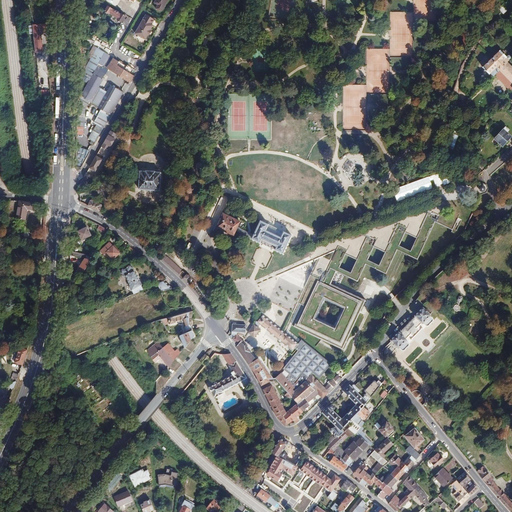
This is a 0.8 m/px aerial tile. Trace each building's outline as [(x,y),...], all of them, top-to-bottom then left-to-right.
[(155,0),(154,3),(158,5),(156,9),(160,11),(162,10),(168,0),(155,0)] [(500,1),(497,7),(503,14),(508,9),(500,1)] [(117,20),(120,21),(124,15),(121,13),(121,14),(108,6),(105,11),(109,14),(109,13),(118,19),(117,20)] [(135,33),(145,39),(148,34),(149,35),(151,31),(150,30),(153,25),(152,25),(154,19),(146,14),(135,33)] [(49,32),(48,23),(33,25),(36,52),(43,52),(41,33),(49,32)] [(107,67),(109,69),(130,82),(134,75),(133,75),(136,70),(134,69),(127,65),(127,66),(119,62),(110,56),(93,46),(87,57),(90,58),(81,75),(83,76),(81,79),(88,83),(81,95),(77,101),(77,107),(76,134),(83,134),(83,127),(84,127),(85,109),(86,109),(89,101),(99,107),(98,108),(101,110),(94,123),(97,124),(89,139),(92,140),(95,142),(124,93),(111,85),(107,92),(98,87),(102,80),(97,76),(106,62),(109,64),(107,67)] [(507,62),(509,60),(511,58),(511,57),(509,55),(508,55),(506,57),(500,50),(489,60),(499,70),(507,62)] [(499,70),(489,60),(482,67),(489,74),(491,73),(493,76),(494,74),(499,70)] [(97,76),(102,80),(109,69),(107,67),(109,64),(106,62),(97,76)] [(494,74),(510,90),(511,88),(511,66),(507,62),(499,70),(494,74)] [(505,127),(494,139),(503,146),(511,136),(507,132),(509,130),(505,127)] [(101,147),(108,151),(117,135),(110,131),(101,147)] [(81,168),(90,152),(89,151),(76,147),(76,166),(81,168)] [(102,159),(96,156),(89,168),(95,171),(102,159)] [(160,169),(142,168),(141,168),(140,168),(140,169),(140,171),(139,189),(159,190),(161,172),(160,172),(161,170),(160,169)] [(87,187),(92,177),(86,173),(80,184),(85,187),(87,187)] [(395,189),(399,201),(436,189),(435,187),(450,183),(448,178),(442,180),(440,174),(395,189)] [(90,200),(88,206),(99,211),(102,206),(101,205),(92,200),(90,200)] [(33,203),(20,201),(17,218),(25,220),(27,209),(32,210),(33,203)] [(338,246),(336,250),(315,259),(297,303),(303,305),(293,326),(343,349),(366,300),(330,284),(336,271),(337,272),(339,267),(345,255),(357,260),(351,273),(349,277),(358,281),(366,264),(368,260),(373,247),(385,252),(379,265),(377,269),(386,274),(397,250),(399,245),(405,232),(417,238),(410,251),(408,255),(417,259),(435,222),(452,230),(451,232),(455,234),(457,230),(455,229),(457,224),(428,210),(418,233),(397,224),(387,246),(366,237),(359,255),(338,246)] [(237,227),(240,221),(223,213),(217,227),(233,235),(236,231),(237,227)] [(252,238),(252,239),(260,242),(261,239),(277,246),(275,250),(283,253),(291,235),(260,221),(254,235),(252,238)] [(97,229),(107,235),(109,231),(100,225),(97,229)] [(78,231),(82,240),(91,235),(87,227),(78,231)] [(254,235),(237,227),(236,231),(252,238),(254,235)] [(261,239),(260,242),(275,250),(277,246),(261,239)] [(110,242),(100,251),(103,255),(106,252),(113,260),(120,253),(113,246),(110,242)] [(408,255),(410,251),(399,245),(397,250),(408,255)] [(124,252),(129,257),(133,253),(128,248),(124,252)] [(70,252),(69,256),(85,258),(84,261),(83,260),(76,271),(84,272),(94,256),(70,252)] [(182,278),(186,274),(167,258),(163,254),(160,257),(182,278)] [(377,269),(379,265),(368,260),(366,264),(377,269)] [(401,270),(403,264),(396,261),(394,267),(401,270)] [(133,295),(142,291),(140,286),(141,286),(130,266),(120,271),(123,277),(125,276),(129,284),(128,285),(131,291),(133,295)] [(351,273),(339,267),(337,272),(349,277),(351,273)] [(183,278),(184,280),(187,283),(188,283),(190,281),(191,279),(192,279),(191,278),(188,275),(187,274),(186,274),(183,277),(183,278)] [(165,281),(158,284),(161,290),(173,289),(165,281)] [(433,318),(431,315),(431,314),(423,308),(422,308),(415,315),(415,316),(416,317),(422,323),(423,323),(425,325),(425,326),(427,326),(428,326),(429,326),(433,322),(433,321),(434,320),(434,319),(433,318)] [(469,312),(468,319),(478,321),(480,316),(481,314),(481,313),(480,312),(479,312),(473,308),(472,308),(471,308),(470,309),(470,310),(469,312)] [(186,326),(191,324),(191,319),(191,317),(192,311),(167,319),(162,320),(164,324),(169,322),(169,324),(176,322),(176,321),(184,319),(186,326)] [(256,321),(254,324),(258,327),(260,324),(292,351),(295,348),(298,350),(283,369),(289,374),(286,378),(281,372),(275,378),(288,392),(292,397),(298,403),(314,390),(318,394),(323,398),(331,389),(342,379),(337,376),(333,380),(332,380),(329,382),(330,383),(325,388),(312,375),(311,376),(313,373),(319,378),(332,364),(301,339),(298,344),(262,315),(256,321)] [(232,335),(229,337),(240,353),(247,347),(246,345),(245,346),(242,342),(243,341),(237,334),(240,335),(242,335),(244,337),(246,338),(248,333),(254,338),(261,330),(258,327),(254,324),(248,333),(245,332),(246,325),(239,324),(238,331),(232,330),(232,334),(232,335)] [(194,336),(192,330),(180,335),(185,348),(194,336)] [(409,343),(406,340),(406,339),(399,332),(398,332),(391,340),(391,341),(398,348),(399,348),(401,350),(402,350),(403,351),(404,350),(409,345),(409,344),(409,343)] [(174,361),(163,348),(158,342),(147,351),(151,356),(150,357),(154,362),(158,360),(158,359),(161,357),(169,367),(174,361)] [(163,348),(174,361),(177,357),(180,353),(177,350),(175,352),(168,343),(163,348)] [(278,361),(287,352),(281,345),(273,352),(274,353),(272,355),(278,361)] [(20,347),(15,363),(22,365),(27,350),(20,347)] [(250,350),(247,347),(240,353),(243,356),(250,350)] [(251,351),(250,350),(243,356),(256,375),(263,371),(268,378),(273,378),(265,367),(258,358),(256,360),(250,352),(251,351)] [(247,378),(236,362),(231,353),(222,354),(233,371),(231,372),(233,375),(217,383),(216,382),(214,383),(214,385),(209,387),(215,397),(223,392),(223,391),(238,382),(242,389),(250,385),(247,378)] [(209,358),(205,354),(200,361),(204,365),(209,358)] [(495,379),(501,374),(491,364),(485,369),(495,379)] [(261,385),(269,381),(268,378),(263,371),(256,375),(261,385)] [(13,373),(9,384),(16,381),(19,375),(13,373)] [(361,409),(363,407),(382,383),(381,383),(378,380),(377,382),(375,380),(373,380),(365,389),(361,385),(358,388),(355,385),(354,385),(353,385),(351,386),(350,385),(343,391),(356,404),(342,419),(332,409),(334,407),(331,404),(322,412),(335,425),(340,430),(350,421),(351,422),(351,421),(352,420),(361,409)] [(7,385),(13,390),(16,381),(7,385)] [(275,413),(284,409),(272,385),(263,390),(275,413)] [(310,401),(318,394),(314,390),(298,403),(297,403),(302,411),(308,406),(311,410),(314,407),(310,401)] [(0,406),(5,409),(9,400),(0,397),(1,394),(0,392),(0,406)] [(314,407),(323,398),(318,394),(310,401),(314,407)] [(257,397),(251,400),(258,414),(264,411),(257,397)] [(284,415),(289,424),(293,420),(295,423),(299,420),(297,417),(303,412),(302,411),(297,403),(286,412),(286,413),(284,415)] [(361,409),(352,420),(354,421),(355,421),(357,418),(359,415),(365,419),(370,412),(363,407),(361,409)] [(286,412),(284,409),(275,413),(277,416),(286,426),(289,424),(284,415),(286,413),(286,412)] [(358,427),(357,423),(354,421),(352,420),(351,421),(352,424),(344,432),(348,436),(355,434),(356,433),(358,429),(358,427)] [(352,424),(351,421),(351,422),(350,421),(340,430),(343,433),(344,432),(352,424)] [(384,435),(385,434),(386,436),(387,435),(393,429),(387,422),(381,427),(377,422),(374,425),(378,429),(379,429),(384,435)] [(332,435),(328,440),(330,443),(334,438),(336,436),(338,438),(343,433),(340,430),(335,425),(332,428),(331,428),(329,430),(331,432),(332,432),(336,436),(334,437),(332,435)] [(364,429),(361,426),(361,427),(356,433),(361,437),(368,444),(371,446),(373,444),(365,436),(366,435),(361,431),(364,429)] [(415,445),(416,446),(424,440),(415,428),(405,436),(413,447),(415,445)] [(331,448),(333,451),(343,458),(346,453),(344,451),(338,446),(348,436),(344,432),(343,433),(338,438),(336,436),(334,438),(330,443),(327,445),(331,448)] [(355,434),(348,436),(338,446),(344,451),(354,441),(356,443),(361,437),(356,433),(355,434)] [(368,444),(361,437),(356,443),(354,441),(344,451),(346,453),(353,460),(363,450),(368,444)] [(388,438),(386,439),(374,450),(375,450),(370,455),(379,462),(383,466),(388,462),(383,458),(386,456),(383,454),(394,444),(388,438)] [(272,453),(277,456),(296,466),(304,453),(293,446),(290,449),(297,454),(296,455),(289,451),(288,454),(281,451),(286,443),(281,439),(272,453)] [(406,450),(412,455),(416,460),(420,455),(410,446),(406,450)] [(353,460),(346,453),(343,458),(333,451),(331,448),(328,452),(329,454),(333,456),(329,462),(343,472),(353,460)] [(429,460),(433,464),(441,456),(441,455),(440,456),(437,453),(429,460)] [(402,469),(403,470),(405,472),(409,468),(410,469),(415,463),(414,462),(416,460),(412,455),(409,458),(404,463),(402,461),(398,457),(398,458),(395,454),(392,457),(395,461),(395,462),(396,463),(396,464),(397,465),(398,466),(402,469)] [(296,466),(277,456),(269,468),(270,469),(266,475),(277,481),(282,474),(279,472),(282,468),(293,474),(294,472),(296,473),(298,470),(296,469),(297,467),(296,466)] [(441,460),(442,459),(444,458),(441,456),(433,464),(435,466),(438,463),(439,465),(443,462),(441,460)] [(395,468),(391,474),(398,480),(405,472),(403,470),(402,469),(398,466),(397,465),(396,464),(396,463),(395,462),(395,461),(392,457),(388,462),(395,468)] [(327,497),(332,501),(337,495),(335,493),(336,492),(334,489),(342,480),(335,475),(332,480),(327,477),(327,476),(314,467),(314,466),(307,462),(301,471),(308,475),(307,476),(321,485),(326,488),(325,490),(330,493),(327,497)] [(383,466),(379,462),(371,471),(373,472),(376,474),(383,466)] [(359,467),(353,474),(358,478),(356,481),(359,483),(361,480),(361,481),(362,478),(366,472),(369,469),(363,463),(359,467)] [(488,483),(487,483),(487,484),(494,494),(510,511),(511,509),(511,503),(506,497),(507,497),(500,489),(500,490),(492,480),(489,477),(490,476),(483,467),(478,472),(488,483)] [(452,478),(443,468),(434,477),(443,486),(452,478)] [(144,472),(142,469),(130,476),(135,486),(141,483),(142,485),(152,480),(151,479),(152,478),(151,475),(150,475),(147,470),(144,472)] [(174,486),(176,486),(180,487),(183,474),(174,472),(175,470),(167,469),(166,474),(164,474),(158,475),(159,485),(166,484),(174,486)] [(376,474),(373,472),(370,475),(366,472),(362,478),(361,481),(361,480),(359,483),(364,486),(367,482),(371,485),(374,481),(376,483),(380,478),(376,474)] [(456,479),(470,495),(478,488),(465,472),(456,479)] [(384,482),(390,488),(398,480),(391,474),(384,482)] [(409,488),(404,492),(407,495),(403,498),(401,500),(396,504),(400,508),(411,499),(415,495),(426,506),(430,503),(426,499),(428,497),(421,489),(409,476),(403,482),(404,483),(409,488)] [(380,478),(376,483),(382,489),(377,496),(382,499),(383,499),(387,494),(389,496),(393,491),(390,488),(384,482),(380,478)] [(461,505),(470,495),(456,479),(451,484),(457,492),(453,495),(456,498),(461,505)] [(348,489),(352,492),(353,493),(357,487),(347,480),(341,488),(346,492),(348,489)] [(272,504),(274,502),(276,500),(273,498),(262,490),(257,495),(266,501),(266,500),(272,504)] [(123,505),(132,500),(128,491),(114,497),(118,506),(123,505)] [(350,495),(348,493),(344,497),(346,499),(339,508),(334,504),(331,508),(336,511),(341,511),(343,511),(344,511),(352,502),(354,498),(350,495)] [(396,504),(401,500),(395,495),(388,504),(396,511),(400,508),(396,504)] [(447,506),(443,501),(438,496),(434,500),(435,501),(436,500),(438,503),(444,509),(447,506)] [(480,509),(484,505),(478,498),(474,502),(480,509)] [(154,510),(150,499),(143,502),(143,503),(140,505),(143,511),(150,511),(154,510)] [(219,501),(218,503),(214,500),(207,509),(210,511),(216,511),(223,504),(219,501)] [(191,510),(193,506),(185,501),(182,506),(183,507),(180,511),(190,511),(191,510)] [(353,511),(364,511),(365,511),(362,508),(365,504),(363,501),(353,511)]
